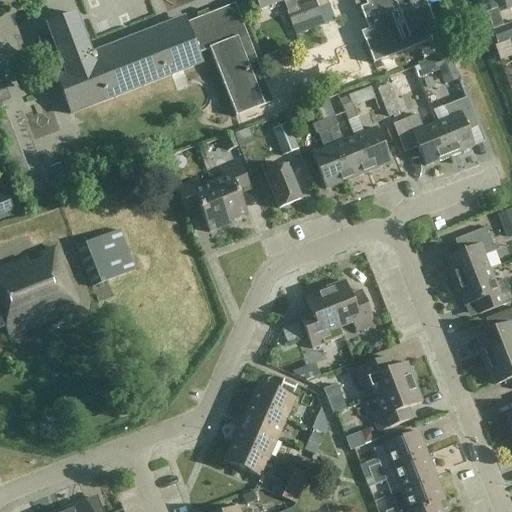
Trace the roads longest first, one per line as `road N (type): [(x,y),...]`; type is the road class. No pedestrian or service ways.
road 1 (residential): [(129,446),(203,417),(270,270),(367,232),(391,234)]
road 2 (residential): [(391,234),(503,511)]
road 3 (residential): [(0,496),(129,446)]
road 4 (residential): [(391,234),(407,211),(498,177)]
